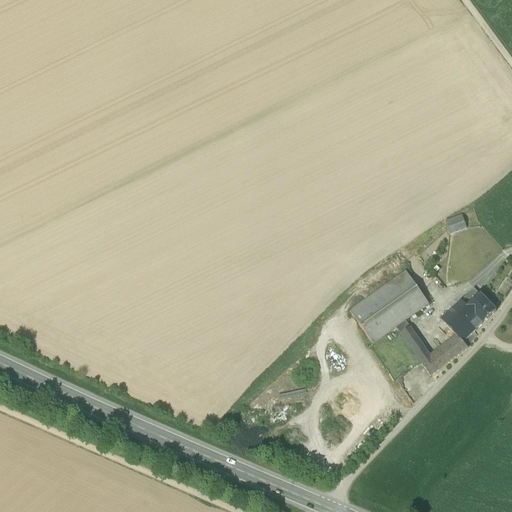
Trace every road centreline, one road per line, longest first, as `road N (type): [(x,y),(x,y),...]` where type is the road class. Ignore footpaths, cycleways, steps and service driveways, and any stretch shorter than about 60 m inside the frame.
road 1 (secondary): [(0,364),(325,509)]
road 2 (residential): [(511,301),(325,509)]
road 3 (track): [(241,511),(0,406)]
